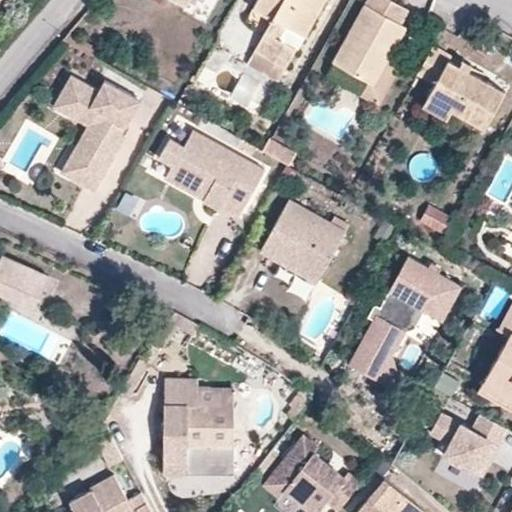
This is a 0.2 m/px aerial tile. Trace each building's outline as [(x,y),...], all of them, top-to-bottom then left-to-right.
[(302,32),(320,0),(254,0),(252,4),(272,15),(302,32)] [(384,58),(403,23),(398,20),(406,6),(395,0),(366,0),(333,60),(367,79),(384,88),(397,65),(384,58)] [(302,32),(272,15),(264,28),(295,46),(302,32)] [(97,44),(69,28),(62,36),(91,52),(97,44)] [(277,78),(295,46),(264,28),(246,61),(277,78)] [(483,124),(503,88),(466,68),(458,63),(448,57),(450,53),(432,43),(416,71),(433,81),(426,93),(450,106),(483,124)] [(466,68),(470,61),(462,56),(458,63),(466,68)] [(120,131),(139,97),(104,77),(98,87),(70,71),(57,94),(72,102),(67,111),(87,122),(75,142),(84,147),(69,173),(94,187),(116,147),(112,145),(120,131)] [(377,101),(384,88),(367,79),(360,92),(377,101)] [(450,106),(426,93),(421,103),(445,116),(450,106)] [(67,111),(72,102),(57,94),(52,103),(67,111)] [(237,214),(264,166),(192,126),(183,142),(169,134),(157,155),(171,162),(168,167),(207,189),(203,196),(202,198),(217,206),(218,203),(237,214)] [(116,147),(124,133),(120,131),(112,145),(116,147)] [(295,151),(268,134),(261,147),(285,160),(288,162),(295,151)] [(69,173),(84,147),(75,142),(60,168),(69,173)] [(294,177),(299,168),(288,162),(285,160),(280,169),(294,177)] [(207,189),(168,167),(164,175),(203,196),(207,189)] [(316,279),(349,220),(334,212),(330,218),(288,195),(259,247),(316,279)] [(445,231),(454,215),(428,201),(419,217),(445,231)] [(386,240),(396,223),(383,216),(373,233),(386,240)] [(451,300),(461,282),(407,252),(379,303),(372,315),(348,360),(367,370),(381,346),(391,351),(404,327),(413,324),(423,307),(451,300)] [(0,258),(0,293),(34,308),(49,276),(2,255),(0,258)] [(47,314),(63,282),(49,276),(34,308),(47,314)] [(372,315),(379,303),(374,300),(367,312),(372,315)] [(441,317),(451,300),(423,307),(441,317)] [(511,301),(498,324),(509,330),(511,331),(511,301)] [(193,336),(199,325),(176,312),(155,339),(165,346),(179,327),(193,336)] [(511,331),(509,330),(483,376),(511,392),(511,331)] [(397,373),(391,351),(381,346),(367,370),(392,384),(397,373)] [(131,395),(147,367),(143,355),(123,390),(131,395)] [(511,392),(483,376),(478,386),(511,404),(511,392)] [(196,402),(196,387),(196,377),(163,377),(162,402),(196,402)] [(293,417),(311,395),(300,386),(287,401),(290,403),(285,411),(293,417)] [(232,443),(232,387),(196,387),(196,402),(162,402),(162,469),(186,469),(186,443),(232,443)] [(441,414),(431,432),(451,442),(444,455),(481,475),(490,460),(486,457),(494,443),(498,446),(507,428),(482,414),(473,431),(441,414)] [(337,506),(359,478),(346,469),(342,473),(312,449),(317,443),(302,431),(263,480),(278,493),(283,487),(314,511),(325,497),(337,506)] [(121,456),(109,434),(97,441),(109,462),(121,456)] [(232,469),(232,443),(186,443),(186,469),(232,469)] [(486,457),(490,460),(498,446),(494,443),(486,457)] [(259,474),(277,451),(271,446),(253,469),(259,474)] [(151,511),(139,490),(127,497),(113,472),(89,485),(90,487),(68,498),(76,511),(151,511)] [(421,511),(424,508),(383,474),(352,511),(351,511),(421,511)]
